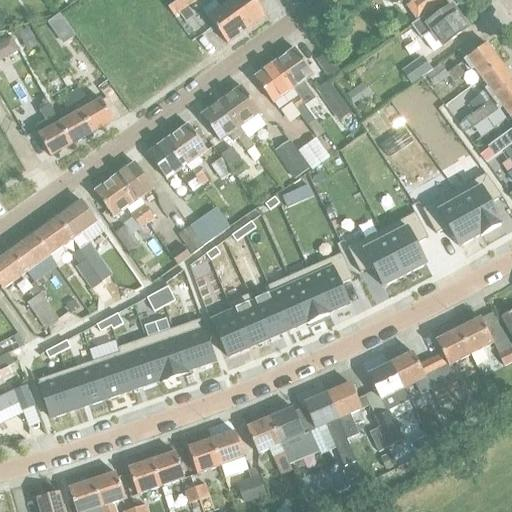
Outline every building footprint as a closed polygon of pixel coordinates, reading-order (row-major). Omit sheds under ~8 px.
[(175,6),(170,9),(176,18),(181,15),(187,24),(196,17),(189,8),(200,0),(171,0),(175,6)] [(254,0),(234,0),(228,5),(247,32),(267,18),(254,0)] [(408,5),(418,19),(446,0),(445,0),(414,0),(414,1),(408,5)] [(247,32),(228,5),(222,9),(216,1),(204,10),(229,45),(247,32)] [(411,26),(421,40),(423,39),(433,52),(442,46),(443,48),(468,30),(452,7),(427,25),(423,18),(411,26)] [(61,16),(49,24),(56,34),(68,26),(61,16)] [(0,44),(5,54),(10,57),(18,52),(11,38),(0,44)] [(481,80),(501,65),(487,45),(464,62),(472,72),(474,70),(481,80)] [(296,49),(275,64),(305,106),(315,100),(303,83),(315,75),(296,49)] [(317,60),(331,79),(341,72),(327,53),(317,60)] [(423,60),(404,74),(410,83),(429,69),(423,60)] [(60,75),(70,91),(87,81),(78,64),(60,75)] [(324,134),(315,121),(275,64),(256,78),(274,103),(273,104),(278,112),(290,103),(317,139),(324,134)] [(511,79),(501,65),(481,80),(488,89),(495,99),(511,86),(511,79)] [(426,77),(434,87),(449,76),(454,84),(464,76),(458,67),(447,74),(441,66),(426,77)] [(351,113),(329,82),(316,91),(338,122),(351,113)] [(502,108),(510,118),(511,116),(511,86),(495,99),(486,106),(476,113),(466,121),(471,128),(473,130),(502,108)] [(243,87),(222,102),(248,140),(267,128),(259,115),(261,113),(243,87)] [(76,106),(81,113),(93,135),(115,123),(101,102),(90,108),(79,89),(70,95),(76,106)] [(70,95),(60,100),(66,112),(76,106),(70,95)] [(469,104),(476,113),(486,106),(480,97),(469,104)] [(36,127),(35,130),(39,137),(51,159),(72,147),(60,125),(50,107),(46,100),(41,102),(45,110),(40,112),(45,122),(36,127)] [(254,149),(248,140),(222,102),(202,116),(221,142),(229,137),(233,144),(238,140),(247,153),(254,149)] [(81,113),(60,125),(72,147),(93,135),(81,113)] [(503,151),(511,144),(511,116),(510,118),(511,121),(511,130),(487,148),(494,158),(503,151)] [(466,121),(459,125),(464,133),(471,128),(466,121)] [(189,126),(169,140),(188,167),(188,166),(208,152),(189,126)] [(202,187),(192,172),(188,166),(188,167),(169,140),(149,155),(168,181),(180,172),(194,193),(202,187)] [(274,153),(294,181),(309,170),(289,142),(274,153)] [(511,144),(503,151),(511,163),(511,171),(507,175),(511,181),(511,144)] [(222,157),(236,174),(247,166),(233,148),(222,157)] [(494,158),(488,149),(487,148),(480,154),(487,163),(494,158)] [(254,149),(247,153),(254,164),(261,160),(254,149)] [(231,175),(221,160),(210,167),(221,182),(231,175)] [(137,164),(116,178),(149,225),(156,220),(147,206),(146,206),(142,200),(155,190),(137,164)] [(197,168),(192,172),(202,187),(208,183),(197,168)] [(485,175),(455,192),(480,237),(481,237),(500,226),(501,225),(490,205),(502,198),(485,175)] [(149,225),(116,178),(95,193),(114,220),(128,209),(143,230),(149,225)] [(455,192),(422,211),(436,235),(448,229),(459,248),(480,237),(455,192)] [(275,198),(265,206),(270,212),(279,205),(275,198)] [(83,202),(59,219),(74,240),(74,241),(80,250),(87,260),(86,261),(101,282),(109,277),(94,256),(94,255),(88,245),(89,245),(82,235),(98,223),(83,202)] [(217,209),(201,220),(215,240),(231,229),(217,209)] [(415,215),(382,232),(405,277),(426,266),(415,246),(428,239),(415,215)] [(59,219),(35,237),(50,258),(74,241),(74,240),(59,219)] [(251,223),(241,230),(246,237),(256,230),(251,223)] [(116,234),(130,254),(140,246),(126,227),(116,234)] [(181,235),(195,254),(205,247),(190,228),(181,235)] [(236,244),(246,237),(241,230),(232,237),(236,244)] [(382,232),(347,250),(360,274),(373,268),(383,288),(405,277),(382,232)] [(427,243),(437,267),(395,284),(399,294),(464,267),(450,233),(427,243)] [(35,237),(12,253),(27,274),(50,258),(35,237)] [(172,256),(179,266),(192,257),(185,247),(172,256)] [(216,249),(206,256),(210,262),(220,255),(216,249)] [(101,283),(101,282),(86,261),(87,260),(80,250),(73,255),(80,265),(76,268),(92,291),(101,283)] [(27,274),(12,253),(0,261),(0,286),(4,291),(27,274)] [(341,255),(308,270),(329,316),(329,315),(348,307),(339,286),(352,281),(341,255)] [(51,259),(34,273),(42,282),(58,267),(51,259)] [(308,270),(288,278),(309,325),(329,316),(308,270)] [(288,278),(267,288),(271,296),(272,296),(288,333),(307,325),(309,325),(288,278)] [(60,320),(34,284),(27,289),(34,300),(27,304),(45,331),(60,320)] [(168,288),(157,294),(165,308),(175,302),(168,288)] [(165,308),(157,294),(147,300),(154,314),(165,308)] [(250,295),(228,305),(232,314),(248,350),(268,342),(252,305),(253,304),(250,295)] [(253,304),(252,305),(268,342),(288,333),(272,296),(271,296),(253,304)] [(511,312),(502,319),(511,335),(511,312)] [(232,314),(212,322),(228,359),(248,350),(232,314)] [(118,315),(107,321),(111,328),(113,331),(123,326),(118,315)] [(476,367),(487,362),(481,351),(493,345),(481,320),(458,331),(471,356),(476,367)] [(111,328),(107,321),(96,326),(100,333),(111,328)] [(200,321),(173,330),(188,374),(188,373),(215,364),(200,321)] [(173,330),(146,340),(161,384),(188,374),(173,330)] [(458,331),(436,343),(442,355),(431,361),(449,395),(460,389),(448,367),(471,356),(458,331)] [(146,340),(118,349),(133,392),(159,383),(159,384),(161,384),(146,340)] [(67,342),(56,348),(60,355),(70,349),(67,342)] [(60,355),(56,348),(45,353),(49,360),(60,355)] [(119,354),(93,363),(106,402),(133,392),(118,349),(117,349),(119,354)] [(264,358),(268,368),(290,360),(286,349),(264,358)] [(504,367),(511,363),(511,354),(510,350),(498,356),(504,367)] [(413,354),(391,365),(403,390),(415,384),(421,396),(432,390),(437,401),(442,412),(452,407),(447,396),(449,395),(431,361),(419,366),(413,354)] [(0,372),(8,368),(14,366),(9,355),(0,359),(0,372)] [(93,363),(65,372),(78,411),(106,402),(93,363)] [(376,392),(366,397),(370,407),(381,429),(380,430),(388,447),(400,442),(387,414),(410,402),(403,390),(391,365),(368,377),(376,392)] [(65,372),(38,382),(51,420),(78,411),(65,372)] [(350,416),(359,412),(362,411),(350,385),(327,395),(338,421),(346,440),(359,435),(350,416)] [(0,415),(20,405),(24,415),(35,409),(27,388),(13,393),(0,399),(0,415)] [(327,395),(304,405),(315,430),(309,433),(318,453),(320,456),(336,450),(344,468),(356,463),(346,440),(338,421),(327,395)] [(293,410),(270,420),(281,445),(282,445),(286,453),(291,465),(318,453),(309,433),(304,436),(293,410)] [(270,420),(247,430),(258,455),(281,445),(270,420)] [(379,427),(369,432),(379,453),(389,449),(388,447),(386,441),(380,430),(379,427)] [(235,434),(212,441),(221,467),(244,460),(235,434)] [(221,467),(212,441),(188,450),(198,476),(221,467)] [(176,453),(152,462),(161,488),(185,479),(176,453)] [(161,488),(152,462),(128,470),(138,496),(161,488)] [(327,470),(299,482),(306,500),(334,487),(327,470)] [(116,474),(92,483),(101,509),(102,511),(115,511),(113,504),(125,500),(116,474)] [(259,478),(238,485),(244,504),(266,497),(259,478)] [(92,483),(69,491),(75,511),(102,511),(101,509),(92,483)] [(206,485),(195,489),(200,501),(210,498),(206,485)] [(195,489),(185,493),(189,505),(200,501),(195,489)] [(63,511),(59,494),(37,500),(39,511),(63,511)]
